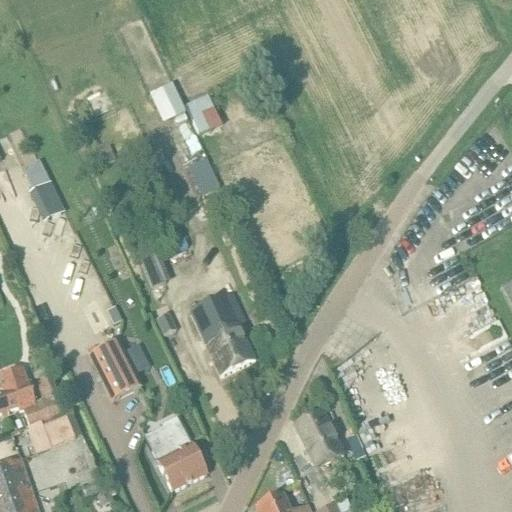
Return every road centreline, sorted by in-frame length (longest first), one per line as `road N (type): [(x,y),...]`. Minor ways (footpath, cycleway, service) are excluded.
road 1 (residential): [(229,511),(282,394),(425,169)]
road 2 (unclassified): [(425,169),(511,64)]
